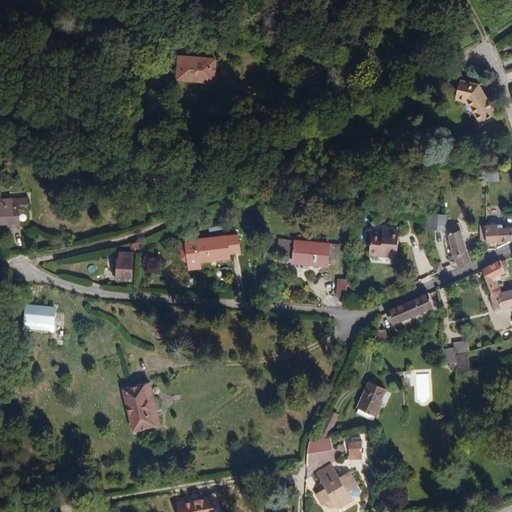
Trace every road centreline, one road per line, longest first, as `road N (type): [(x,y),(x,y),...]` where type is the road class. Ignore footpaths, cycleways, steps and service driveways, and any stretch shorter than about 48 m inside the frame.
road 1 (residential): [(511,251),(352,321),(328,310),(88,291),(20,270)]
road 2 (track): [(398,93),(170,218),(0,273)]
road 3 (track): [(303,511),(309,446),(355,351),(352,321)]
